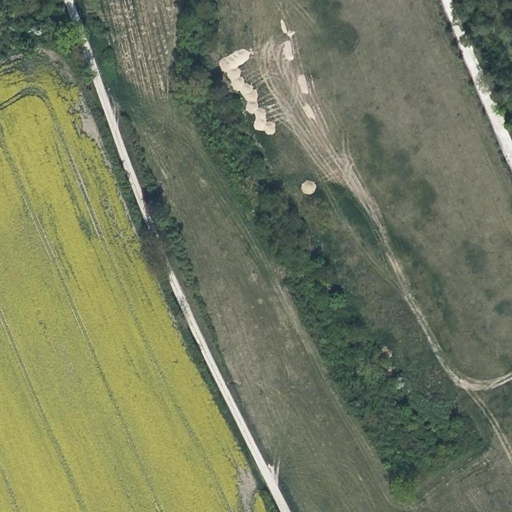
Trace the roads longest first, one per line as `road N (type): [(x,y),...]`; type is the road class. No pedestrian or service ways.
road 1 (track): [(285,511),(201,342),(69,0)]
road 2 (unclassified): [(446,0),(511,156)]
